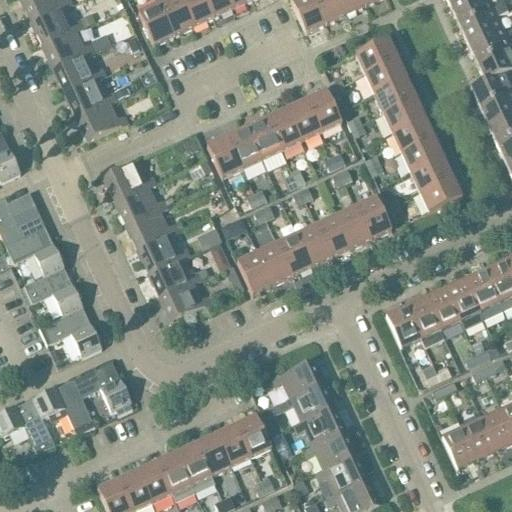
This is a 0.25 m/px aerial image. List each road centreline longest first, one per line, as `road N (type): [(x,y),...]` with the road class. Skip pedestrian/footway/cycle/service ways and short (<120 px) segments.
road 1 (residential): [(60,185),(193,125),(180,96),(288,48)]
road 2 (residential): [(60,185),(151,374),(175,381),(200,370)]
road 3 (residential): [(50,490),(220,412),(200,370)]
road 4 (residential): [(429,511),(334,308)]
road 5 (residential): [(334,308),(511,227)]
road 6 (residential): [(200,370),(334,308)]
road 7 (residential): [(6,67),(60,185)]
